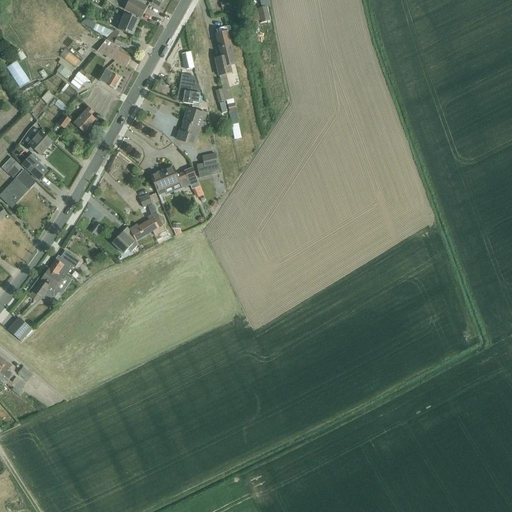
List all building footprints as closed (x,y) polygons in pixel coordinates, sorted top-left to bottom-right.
[(141,19),(147,8),(133,0),(129,0),(124,10),(141,19)] [(145,0),(145,1),(152,5),(158,9),(162,2),(162,3),(163,0),(145,0)] [(234,7),(232,1),(220,4),(222,10),(234,7)] [(254,23),(260,21),(261,23),(270,21),(268,11),(270,10),(268,2),(262,3),(263,8),(251,11),(254,23)] [(236,12),(239,22),(246,21),(244,10),(236,12)] [(124,15),(118,30),(133,36),(139,20),(124,15)] [(114,33),(113,32),(86,20),(81,24),(108,40),(108,41),(113,44),(127,50),(129,44),(117,38),(119,33),(115,31),(114,33)] [(228,32),(219,35),(223,53),(220,54),(221,58),(215,59),(219,76),(226,75),(224,68),(236,65),(228,32)] [(118,48),(112,44),(106,41),(97,52),(126,68),(131,59),(116,51),(118,48)] [(69,47),(61,55),(74,67),(81,60),(69,47)] [(16,55),(14,57),(16,61),(18,60),(20,62),(26,58),(22,51),(16,55)] [(193,71),(190,56),(184,57),(188,72),(193,71)] [(58,74),(66,80),(74,70),(60,60),(58,64),(63,67),(58,74)] [(6,69),(20,89),(30,83),(16,62),(6,69)] [(72,82),(82,91),(92,79),(81,70),(72,82)] [(120,78),(112,74),(106,70),(99,82),(114,90),(120,78)] [(179,91),(185,92),(183,104),(192,106),(192,107),(198,108),(200,94),(194,77),(181,75),(179,91)] [(216,91),(219,104),(225,102),(222,90),(216,91)] [(42,99),(47,105),(53,98),(48,92),(42,99)] [(64,109),(68,103),(58,97),(55,103),(64,109)] [(234,124),(240,123),(236,105),(229,107),(234,124)] [(74,124),(83,133),(95,120),(91,116),(94,113),(89,108),(74,124)] [(189,109),(183,128),(196,133),(197,134),(202,117),(205,118),(206,114),(202,112),(201,114),(189,109)] [(57,125),(64,130),(70,121),(64,116),(57,125)] [(196,133),(183,128),(181,132),(178,141),(193,146),(197,134),(196,133)] [(32,137),(26,143),(29,146),(26,148),(31,152),(33,149),(41,156),(52,143),(41,132),(35,139),(32,137)] [(203,164),(197,166),(199,178),(220,174),(216,154),(202,158),(203,164)] [(46,171),(38,164),(41,161),(36,157),(34,160),(30,156),(22,166),(38,180),(46,171)] [(1,169),(12,179),(22,169),(11,159),(1,169)] [(173,166),(150,176),(159,196),(162,203),(163,203),(160,196),(166,193),(165,189),(180,183),(188,180),(184,172),(177,175),(173,166)] [(192,190),(196,189),(201,201),(205,200),(192,168),(184,172),(188,180),(192,190)] [(120,179),(126,175),(123,170),(116,174),(120,179)] [(36,183),(24,172),(0,196),(0,197),(12,208),(36,183)] [(156,194),(150,197),(149,197),(149,195),(148,195),(147,193),(146,194),(145,192),(138,195),(143,209),(153,205),(159,202),(156,194)] [(165,234),(162,227),(156,215),(152,206),(148,208),(151,216),(147,218),(149,221),(139,228),(137,225),(129,230),(136,242),(153,232),(156,238),(165,234)] [(135,242),(127,228),(112,243),(123,254),(128,249),(131,253),(138,246),(135,242)] [(58,257),(49,271),(61,280),(63,281),(65,277),(72,267),(75,268),(80,261),(65,251),(60,258),(58,257)] [(78,269),(88,278),(92,273),(83,264),(78,269)] [(49,271),(33,293),(43,300),(55,297),(58,292),(57,286),(61,280),(49,271)] [(30,329),(19,319),(8,331),(20,341),(30,329)] [(0,374),(8,381),(9,381),(13,376),(9,373),(12,368),(0,359),(0,374)] [(18,375),(27,383),(32,377),(22,369),(18,375)] [(8,381),(0,374),(0,382),(5,386),(6,384),(11,388),(11,387),(13,388),(12,391),(20,397),(24,393),(21,391),(12,384),(9,381),(8,381)] [(17,378),(12,384),(21,391),(26,385),(17,378)]
